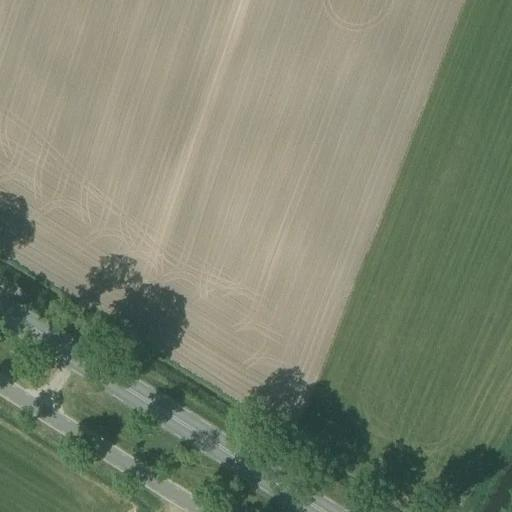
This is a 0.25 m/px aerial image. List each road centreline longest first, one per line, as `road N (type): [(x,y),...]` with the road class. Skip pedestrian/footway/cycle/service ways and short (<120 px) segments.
road 1 (primary): [(319,511),(0,308)]
road 2 (unclassified): [(173,511),(0,399)]
